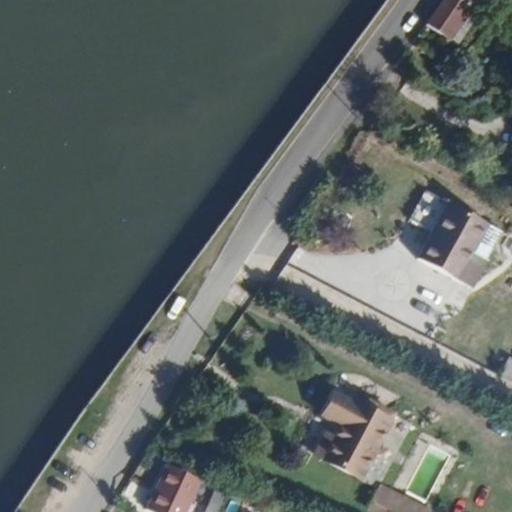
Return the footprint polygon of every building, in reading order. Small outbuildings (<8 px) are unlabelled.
[(451,0),(431,30),(448,42),(468,12),(471,14),(472,14),(481,0),(451,0)] [(481,0),(472,14),(476,12),(484,0),(481,0)] [(468,12),(448,42),(459,49),(481,16),(476,12),(472,14),(471,14),(468,12)] [(511,130),(500,155),(505,157),(511,143),(511,130)] [(459,216),(443,248),(449,251),(466,219),(468,216),(463,213),(459,216)] [(511,244),(466,219),(449,251),(434,279),(488,307),(511,263),(511,244)] [(511,358),(505,356),(498,378),(511,383),(511,358)] [(338,430),(332,444),(321,440),(312,458),(355,477),(382,419),(336,398),(325,424),(338,430)] [(163,470),(143,511),(182,511),(195,484),(163,470)] [(200,484),(192,499),(208,506),(205,511),(216,511),(218,507),(227,487),(197,473),(200,484)] [(377,484),(364,511),(365,511),(426,511),(429,508),(377,484)]
